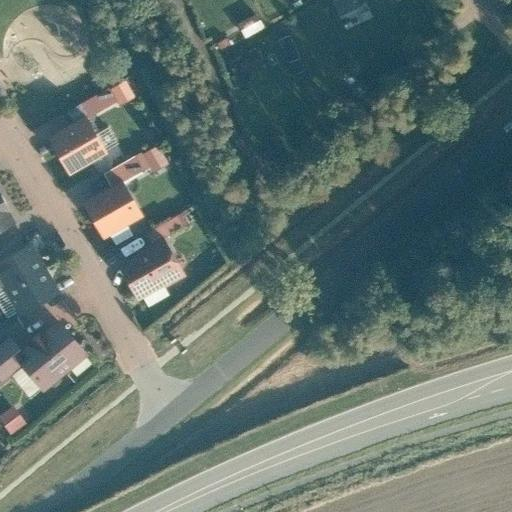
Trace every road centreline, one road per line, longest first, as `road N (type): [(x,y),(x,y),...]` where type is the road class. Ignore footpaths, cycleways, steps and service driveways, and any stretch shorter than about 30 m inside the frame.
road 1 (residential): [(511,130),(181,405)]
road 2 (secondary): [(511,379),(314,444),(160,511)]
road 3 (residential): [(181,405),(0,118)]
road 4 (residential): [(181,405),(108,464),(25,511)]
